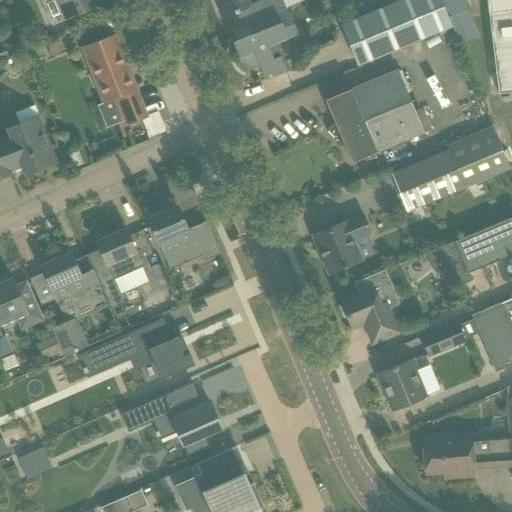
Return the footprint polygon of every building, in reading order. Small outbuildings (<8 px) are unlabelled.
[(40,0),(52,25),(65,20),(65,21),(102,4),(100,0),(40,0)] [(215,0),(223,17),(238,11),(244,25),(277,11),(287,7),(284,0),(264,0),(249,7),(245,0),(215,0)] [(341,26),(357,65),(451,26),(440,0),(401,0),(402,1),(360,18),(341,26)] [(463,0),(440,0),(448,18),(467,10),(468,9),(463,0)] [(511,0),(486,0),(489,21),(511,16),(511,0)] [(259,33),(233,43),(240,59),(242,63),(246,67),(250,69),(255,69),(259,67),(266,82),(287,73),(281,57),(284,56),(279,43),(288,39),(299,35),(294,24),(284,28),(278,13),(255,22),(259,33)] [(511,16),(489,21),(498,93),(511,91),(511,16)] [(112,100),(123,129),(147,120),(140,102),(142,102),(115,35),(82,48),(104,103),(112,100)] [(37,44),(23,49),(27,60),(41,54),(37,44)] [(398,70),(282,119),(308,181),(424,133),(398,70)] [(0,140),(0,179),(12,175),(11,171),(21,167),(25,176),(57,164),(39,117),(38,117),(34,106),(15,113),(19,125),(7,129),(10,136),(0,140)] [(393,174),(408,211),(511,168),(494,125),(448,145),(450,150),(393,174)] [(159,244),(170,269),(201,256),(203,262),(220,254),(206,222),(187,231),(177,207),(148,220),(159,245),(159,244)] [(313,235),(329,274),(348,267),(361,261),(353,241),(372,234),(364,216),(346,223),(345,222),(332,228),(313,235)] [(450,269),(457,287),(472,281),(468,273),(511,255),(511,217),(441,247),(441,248),(427,255),(432,267),(439,273),(450,269)] [(103,289),(112,309),(125,303),(120,292),(145,281),(140,269),(142,268),(136,253),(126,230),(112,236),(111,233),(97,239),(98,242),(97,242),(100,249),(87,255),(103,289)] [(71,254),(41,267),(50,285),(51,289),(52,289),(67,323),(108,304),(87,255),(74,261),(71,254)] [(203,265),(208,277),(214,291),(228,285),(217,259),(203,265)] [(364,324),(372,344),(399,333),(389,309),(400,304),(385,270),(355,283),(359,294),(341,302),(352,329),(364,324)] [(162,273),(162,272),(161,271),(154,275),(157,282),(165,279),(162,273)] [(12,279),(0,284),(0,326),(38,310),(26,282),(16,287),(12,279)] [(472,316),(496,372),(511,365),(511,298),(490,308),(472,316)] [(53,330),(65,356),(88,346),(76,319),(53,330)] [(162,319),(99,346),(100,347),(101,349),(109,368),(129,359),(134,370),(153,362),(154,361),(162,378),(193,364),(185,346),(181,337),(172,341),(172,340),(162,319)] [(421,339),(428,356),(465,341),(458,324),(421,339)] [(0,357),(13,352),(12,351),(5,335),(2,337),(0,337),(0,357)] [(377,374),(392,411),(426,397),(414,370),(416,369),(412,360),(377,374)] [(192,383),(120,414),(128,432),(151,422),(170,414),(178,432),(188,455),(208,446),(204,436),(221,429),(209,401),(201,404),(192,383)] [(511,467),(511,474),(511,387),(507,388),(508,398),(507,398),(509,432),(437,437),(438,443),(423,444),(425,474),(456,471),(457,477),(474,476),(473,470),(511,467)] [(0,458),(9,454),(2,439),(0,439),(0,458)] [(24,471),(48,460),(43,447),(18,458),(24,471)] [(219,466),(174,486),(186,511),(190,509),(206,502),(210,511),(255,511),(260,510),(260,508),(263,507),(252,483),(249,484),(244,474),(226,482),(219,466)] [(142,491),(122,500),(127,511),(133,511),(148,506),(142,491)]
